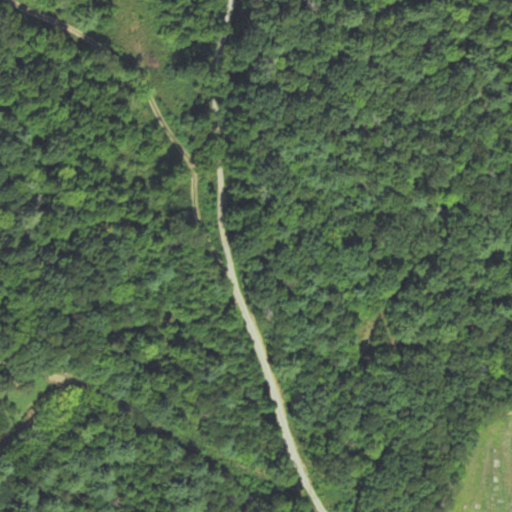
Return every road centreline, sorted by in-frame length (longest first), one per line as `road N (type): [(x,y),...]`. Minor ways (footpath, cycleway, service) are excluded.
road 1 (residential): [(328,511),(235,278),(219,142)]
road 2 (residential): [(235,278),(192,216),(185,158),(135,57),(82,9),(60,10),(48,0)]
road 3 (residential): [(219,142),(215,51),(223,0)]
